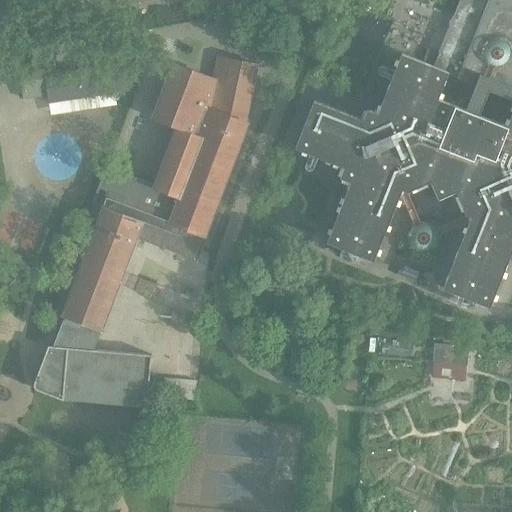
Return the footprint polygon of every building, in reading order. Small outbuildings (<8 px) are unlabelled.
[(511,0),(468,0),(460,1),(434,67),(402,54),(378,114),(368,110),(364,121),(314,101),(296,148),(345,168),(341,178),(351,182),(327,243),(375,261),(403,190),(408,192),(449,174),(466,215),(472,217),(443,289),(491,307),(511,253),(511,0)] [(204,235),(247,123),(244,122),(256,66),(231,61),(225,84),(217,82),(217,81),(215,80),(214,82),(172,72),(154,120),(179,129),(157,186),(106,167),(98,189),(107,192),(102,207),(103,208),(62,317),(64,318),(54,347),(48,346),(34,382),(34,384),(34,385),(34,386),(35,388),(36,389),(36,390),(38,391),(39,392),(64,401),(146,409),(151,355),(93,350),(100,331),(102,332),(138,239),(197,262),(207,237),(204,235)] [(48,63),(19,68),(24,102),(48,98),(49,106),(113,96),(129,93),(125,66),(52,76),(48,63)] [(385,353),(408,354),(408,347),(400,346),(400,341),(385,340),(385,353)] [(434,374),(467,376),(469,344),(436,343),(434,374)] [(179,399),(180,380),(164,378),(163,398),(179,399)]
